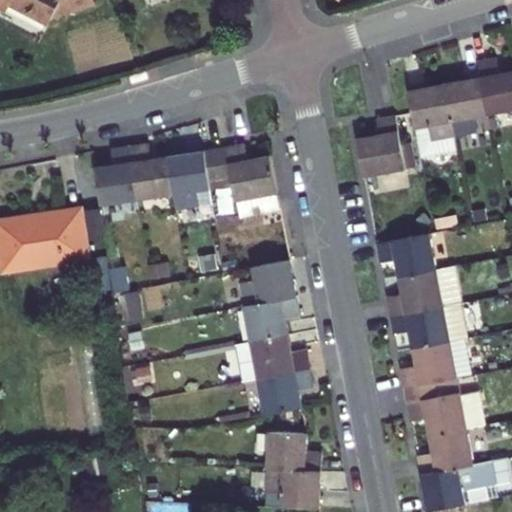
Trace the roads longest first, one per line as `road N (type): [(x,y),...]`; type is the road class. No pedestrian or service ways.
road 1 (residential): [(382,511),(297,54)]
road 2 (tertiary): [(297,54),(0,136)]
road 3 (tertiary): [(473,0),(297,54)]
